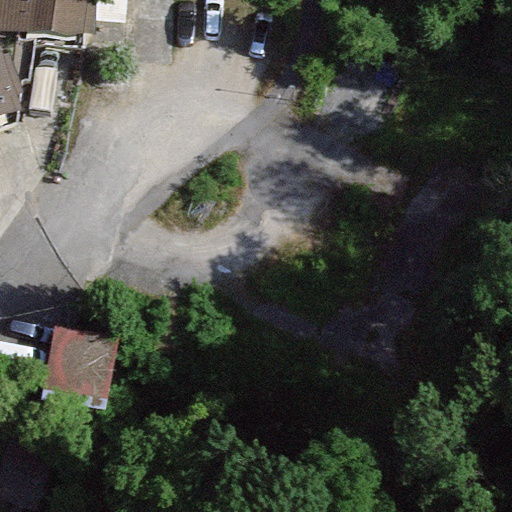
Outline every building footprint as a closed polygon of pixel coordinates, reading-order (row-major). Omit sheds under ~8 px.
[(0,0),(0,83),(25,76),(34,112),(39,59),(44,0),(0,0)] [(106,0),(44,0),(39,59),(101,64),(106,0)] [(0,213),(3,213),(0,203),(0,155),(31,147),(34,112),(25,76),(0,83),(0,213)] [(60,372),(54,416),(91,422),(97,377),(60,372)] [(45,511),(60,468),(22,456),(5,511),(8,511),(45,511)]
